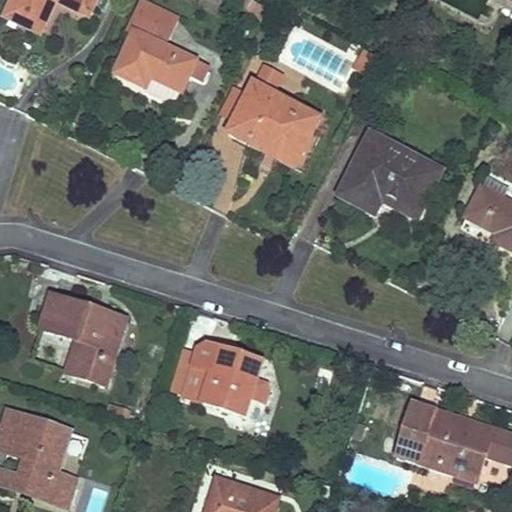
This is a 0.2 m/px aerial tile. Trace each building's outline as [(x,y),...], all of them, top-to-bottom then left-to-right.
[(41,34),(49,17),(57,1),(89,16),(96,0),(15,0),(7,17),(41,34)] [(202,84),(209,70),(164,49),(177,20),(143,4),(129,35),(135,37),(117,77),(148,91),(153,80),(184,94),(191,79),(202,84)] [(177,109),(184,94),(153,80),(148,91),(146,95),(177,109)] [(297,170),(309,146),(322,123),(256,87),(230,135),(297,170)] [(376,218),(384,203),(420,221),(444,175),(374,139),(342,200),(376,218)] [(511,191),(492,180),(485,191),(506,202),(511,191)] [(497,244),(511,251),(511,205),(506,202),(485,191),(469,220),(501,237),(497,244)] [(68,376),(109,389),(129,323),(53,300),(43,333),(78,343),(68,376)] [(187,401),(201,357),(186,353),(173,397),(187,401)] [(220,360),(202,354),(201,357),(187,401),(247,420),(264,366),(222,353),(220,360)] [(511,438),(417,408),(400,459),(478,484),(486,458),(511,467),(511,438)] [(0,487),(70,509),(79,480),(64,475),(76,438),(10,418),(0,449),(0,487)] [(277,511),(281,502),(220,482),(210,511),(277,511)]
